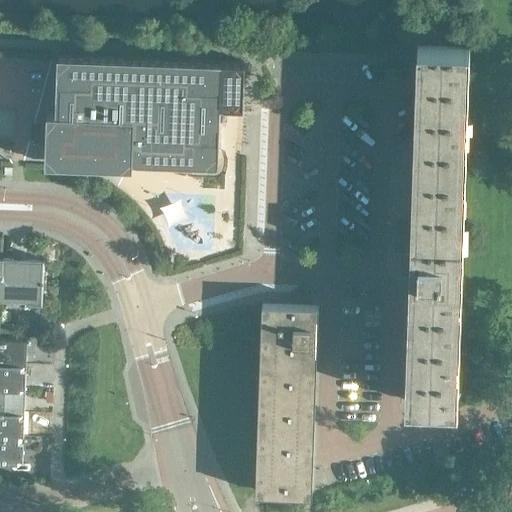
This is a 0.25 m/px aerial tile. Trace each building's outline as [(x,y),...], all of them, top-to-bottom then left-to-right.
[(402,252),(401,273),(410,273),(405,401),(458,403),(470,45),(418,43),(410,253),(402,252)] [(47,113),(45,164),(132,167),(133,160),(218,163),(219,124),(220,124),(220,105),(243,106),(245,64),(245,62),(222,61),(58,55),(57,94),(56,94),(56,113),(51,113),(47,113)] [(3,257),(2,257),(1,299),(1,298),(26,299),(26,296),(42,297),(41,301),(43,301),(44,259),(43,259),(43,260),(22,259),(22,261),(14,261),(14,259),(3,259),(3,257)] [(319,304),(262,302),(256,492),(312,494),(319,304)] [(3,324),(2,336),(17,337),(18,324),(3,324)] [(0,362),(26,364),(26,363),(25,363),(26,340),(27,340),(27,339),(0,337),(0,362)] [(26,364),(0,362),(0,386),(25,388),(25,387),(24,387),(25,364),(26,364)] [(25,388),(0,386),(0,410),(24,412),(24,411),(23,411),(24,388),(25,388)] [(24,412),(0,410),(0,434),(24,436),(24,435),(22,435),(23,412),(24,412)] [(24,436),(0,434),(0,459),(23,460),(23,459),(22,459),(22,436),(24,436)]
